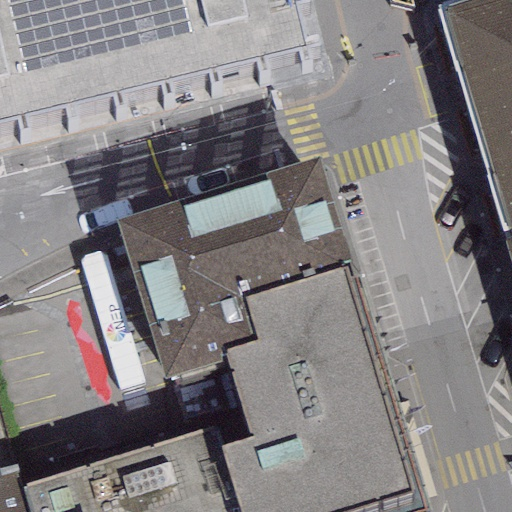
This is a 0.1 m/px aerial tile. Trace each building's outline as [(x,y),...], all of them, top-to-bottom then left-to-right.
[(299,0),(0,0),(0,134),(314,57),(299,0)] [(506,252),(511,250),(511,2),(439,25),(506,252)] [(319,173),(114,235),(163,397),(226,377),(223,368),(258,358),(245,315),(347,285),(352,283),(319,173)] [(398,456),(347,285),(245,315),(258,358),(223,368),(226,377),(252,454),(222,463),(215,437),(22,497),(26,511),(428,511),(412,451),(398,456)] [(0,511),(26,511),(22,497),(16,474),(0,478),(0,511)]
